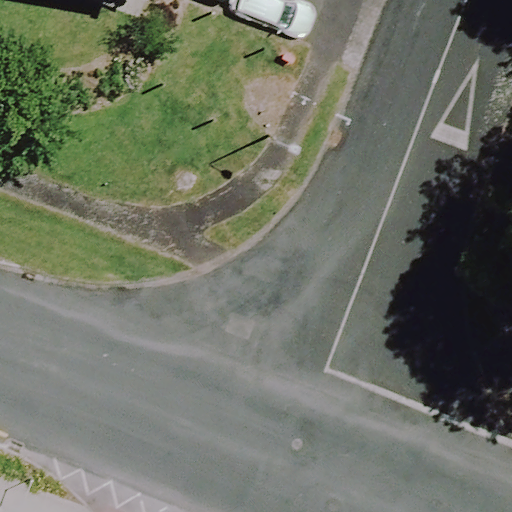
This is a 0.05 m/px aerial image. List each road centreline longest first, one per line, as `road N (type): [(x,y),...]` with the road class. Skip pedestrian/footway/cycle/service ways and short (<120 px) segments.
road 1 (residential): [(300,471),(348,310),(467,0)]
road 2 (residential): [(0,348),(300,471)]
